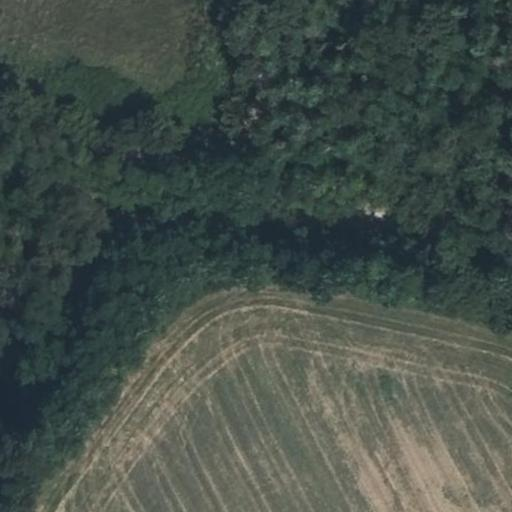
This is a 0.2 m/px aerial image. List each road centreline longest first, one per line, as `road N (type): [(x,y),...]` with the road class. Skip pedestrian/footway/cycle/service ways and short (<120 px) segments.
road 1 (track): [(258,0),(269,80),(252,142),(175,165),(0,121)]
road 2 (track): [(300,275),(182,278),(0,391)]
road 3 (track): [(0,159),(86,182),(300,275)]
road 4 (track): [(511,314),(331,274),(300,275)]
